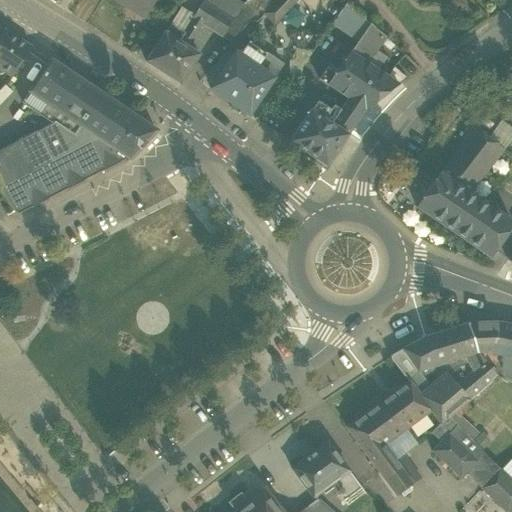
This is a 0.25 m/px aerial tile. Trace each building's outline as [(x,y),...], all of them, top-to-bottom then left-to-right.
[(114,0),(144,19),(155,0),(114,0)] [(241,8),(228,0),(203,0),(202,3),(232,21),(237,13),(241,8)] [(237,13),(249,21),(271,0),(247,0),(241,8),(237,13)] [(282,0),(277,0),(263,14),(273,24),(290,7),(282,0)] [(232,21),(202,3),(193,17),(204,24),(203,26),(211,31),(222,38),(232,21)] [(370,25),(345,5),(332,26),(358,43),(359,42),(370,25)] [(168,28),(164,35),(177,43),(193,17),(181,10),(168,28)] [(232,21),(222,38),(231,43),(249,21),(237,13),(232,21)] [(193,17),(177,43),(188,49),(203,26),(204,24),(193,17)] [(159,22),(140,40),(154,49),(164,35),(168,28),(159,22)] [(370,25),(359,42),(358,43),(350,54),(360,61),(371,54),(384,37),(370,25)] [(177,43),(164,35),(154,49),(146,63),(179,85),(198,56),(196,55),(211,31),(203,26),(188,49),(177,43)] [(31,49),(3,31),(0,35),(0,70),(11,78),(31,49)] [(266,55),(248,43),(238,58),(256,70),(266,55)] [(360,61),(350,54),(338,71),(329,65),(319,80),(328,86),(348,99),(365,110),(397,85),(360,61)] [(266,55),(256,70),(271,80),(281,66),(266,55)] [(238,58),(235,56),(211,91),(247,115),(271,80),(256,70),(238,58)] [(80,127),(102,142),(123,111),(50,62),(22,103),(54,125),(74,137),(80,127)] [(365,110),(348,99),(330,126),(347,137),(361,115),(365,110)] [(320,112),(313,107),(310,112),(317,117),(320,112)] [(155,132),(123,111),(102,142),(128,159),(129,160),(155,132)] [(317,117),(310,112),(289,143),(325,168),(347,137),(330,126),(317,117)] [(102,142),(80,127),(74,137),(54,125),(0,153),(0,194),(14,213),(28,205),(30,209),(128,159),(102,142)] [(511,224),(468,195),(503,151),(472,127),(416,209),(489,258),(511,224)] [(496,323),(467,325),(476,353),(491,354),(496,323)] [(511,325),(496,323),(491,354),(495,355),(506,357),(511,357),(511,325)] [(467,325),(423,339),(390,357),(408,382),(419,397),(429,388),(430,387),(417,372),(444,364),(476,354),(476,353),(467,325)] [(491,354),(476,353),(476,354),(484,361),(493,370),(495,355),(491,354)] [(476,354),(444,364),(446,374),(456,385),(484,361),(476,354)] [(511,357),(506,357),(503,372),(511,380),(511,357)] [(456,385),(455,386),(468,402),(474,397),(475,398),(478,396),(476,394),(498,376),(484,361),(456,385)] [(456,385),(446,374),(430,387),(429,388),(454,413),(468,402),(455,386),(456,385)] [(419,397),(408,382),(379,404),(401,433),(430,411),(419,397)] [(454,413),(429,388),(419,397),(430,411),(440,425),(448,418),(454,413)] [(379,404),(346,429),(385,482),(400,470),(383,447),(401,433),(379,404)] [(449,419),(471,440),(478,433),(457,412),(449,419)] [(440,425),(430,434),(440,443),(448,435),(456,426),(448,418),(440,425)] [(484,454),(459,430),(459,429),(456,426),(448,435),(477,462),(484,454)] [(481,433),(473,442),(482,451),(491,442),(481,433)] [(477,462),(448,435),(440,443),(431,452),(460,480),(465,474),(477,462)] [(326,442),(290,470),(312,498),(348,472),(326,442)] [(477,462),(465,474),(482,489),(500,470),(484,454),(477,462)] [(509,460),(501,468),(511,479),(511,457),(509,460)] [(500,470),(482,489),(506,511),(509,511),(511,509),(511,480),(500,469),(500,470)] [(400,470),(385,482),(396,497),(412,486),(400,470)] [(279,511),(262,490),(247,503),(244,499),(231,510),(233,511),(311,511),(307,507),(300,511),(279,511)] [(329,511),(317,500),(307,507),(311,511),(329,511)]
